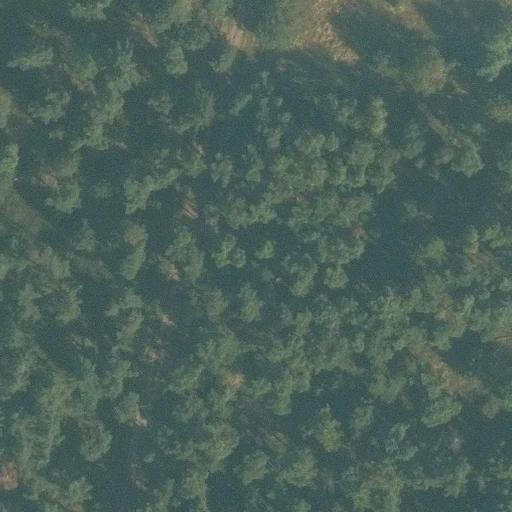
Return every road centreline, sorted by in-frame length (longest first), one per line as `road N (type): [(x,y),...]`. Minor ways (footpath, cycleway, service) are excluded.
road 1 (track): [(124,511),(254,0)]
road 2 (track): [(234,79),(511,152)]
road 3 (track): [(50,0),(241,53)]
